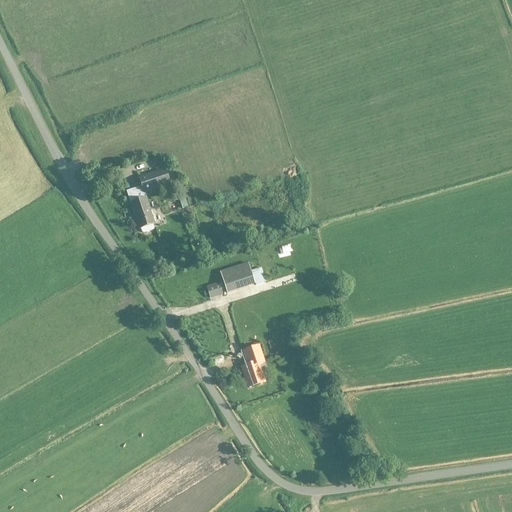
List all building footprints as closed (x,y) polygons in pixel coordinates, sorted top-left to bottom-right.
[(259,76),(163,103),(174,140),(224,126),(225,128),(235,125),(233,117),(239,115),(239,117),(244,115),(244,118),(269,111),(259,76)] [(301,145),(326,140),(323,127),(299,132),(301,145)] [(134,138),(145,133),(144,129),(132,134),(134,138)] [(192,191),(287,166),(282,148),(228,162),(223,143),(207,147),(207,144),(198,146),(200,151),(181,156),(186,175),(188,174),(192,191)] [(138,178),(141,186),(127,191),(131,204),(130,204),(139,230),(155,225),(146,199),(144,194),(170,185),(165,170),(138,178)] [(182,210),(188,208),(183,194),(177,196),(182,210)] [(248,263),(220,272),(227,293),(255,284),(248,263)] [(210,290),(214,299),(225,295),(222,286),(210,290)] [(245,350),(250,364),(241,367),(244,376),(245,376),(249,388),(265,383),(259,364),(264,363),(258,346),(245,350)]
